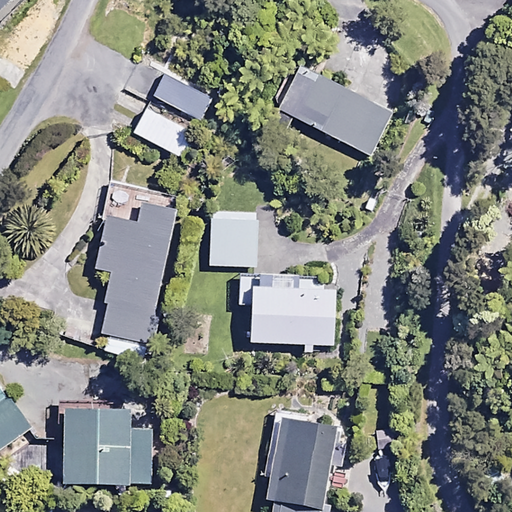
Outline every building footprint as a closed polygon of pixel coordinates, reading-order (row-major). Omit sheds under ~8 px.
[(392,111),(298,66),(279,106),(372,152),(392,111)] [(213,99),(166,70),(151,94),(198,123),(213,99)] [(198,134),(147,107),(134,132),(186,159),(198,134)] [(175,209),(142,203),(138,221),(106,214),(96,267),(114,271),(102,331),(149,340),(175,209)] [(258,221),(210,219),(208,263),(255,265),(258,221)] [(283,276),(238,274),(236,302),(253,303),(252,339),(333,343),(336,283),(283,281),(283,276)] [(0,454),(33,436),(13,400),(0,407),(0,454)] [(129,406),(65,408),(67,485),(153,483),(152,431),(130,431),(129,406)] [(324,511),(336,421),(280,414),(267,511),(324,511)]
